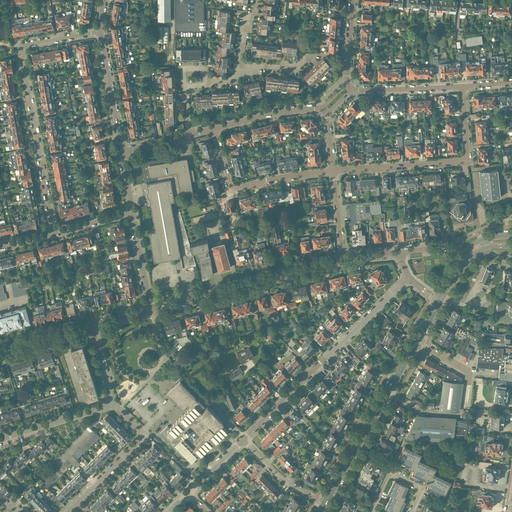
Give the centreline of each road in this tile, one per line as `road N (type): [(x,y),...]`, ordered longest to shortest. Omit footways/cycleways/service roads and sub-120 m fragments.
road 1 (residential): [(52,234),(22,47),(100,30)]
road 2 (residential): [(242,440),(406,276)]
road 3 (residential): [(333,171),(462,160),(461,86)]
road 4 (residential): [(151,310),(342,258)]
road 5 (secondary): [(325,501),(417,339)]
road 6 (residential): [(333,171),(232,188),(213,129)]
road 7 (residential): [(66,511),(140,438),(113,402)]
road 8 (residential): [(121,152),(100,30)]
